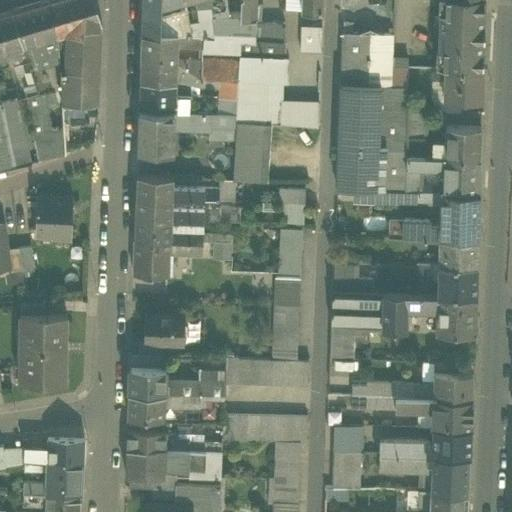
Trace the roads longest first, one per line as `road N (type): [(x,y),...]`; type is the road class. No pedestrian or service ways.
road 1 (residential): [(337,0),(313,511)]
road 2 (unclassified): [(489,511),(511,0)]
road 3 (residential): [(118,143),(105,403)]
road 4 (residential): [(125,0),(118,143)]
road 5 (residential): [(118,143),(0,188)]
